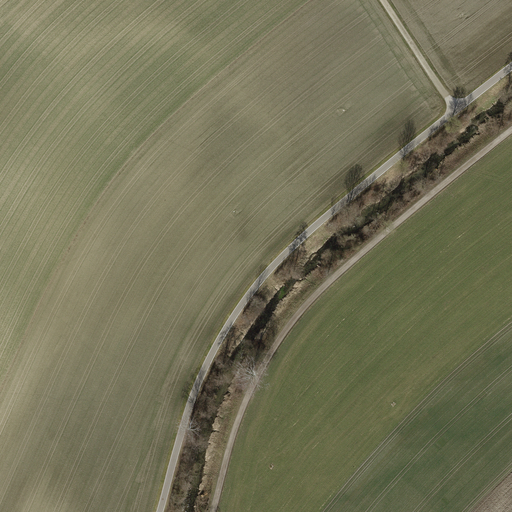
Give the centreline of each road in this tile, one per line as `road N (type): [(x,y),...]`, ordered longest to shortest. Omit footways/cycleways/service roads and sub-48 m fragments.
road 1 (track): [(511,67),(336,207),(245,299),(209,358),(159,511)]
road 2 (track): [(213,511),(238,416),(272,347),(313,296),(511,130)]
road 3 (track): [(384,0),(456,109)]
